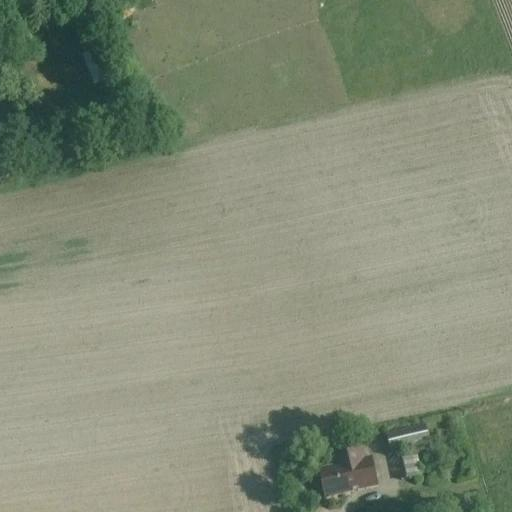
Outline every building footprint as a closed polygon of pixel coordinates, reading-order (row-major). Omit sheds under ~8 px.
[(97,103),(105,126),(126,119),(121,104),(124,103),(122,95),(97,103)] [(42,127),(44,142),(59,140),(57,124),(42,127)] [(18,126),(0,129),(0,164),(24,160),(18,126)] [(384,434),(388,448),(389,454),(404,451),(406,458),(418,456),(416,448),(430,444),(428,438),(424,425),(384,434)] [(334,470),(318,474),(325,502),(378,490),(371,461),(364,463),(361,450),(331,457),(334,470)] [(397,461),(401,481),(421,477),(417,457),(397,461)]
